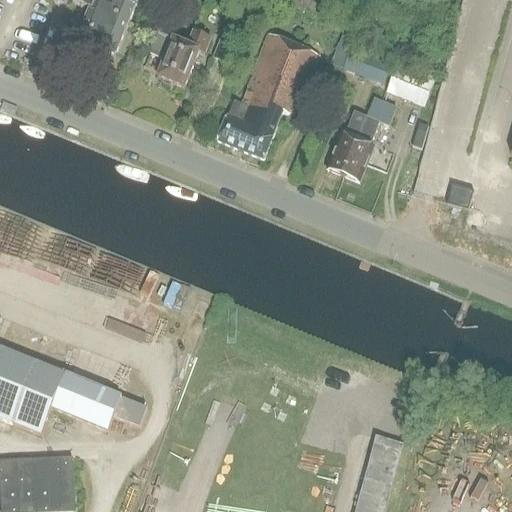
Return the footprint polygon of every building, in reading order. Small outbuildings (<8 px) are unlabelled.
[(90,14),(95,0),(55,0),(84,12),(90,14)] [(109,0),(108,3),(101,0),(95,0),(90,14),(78,42),(98,50),(98,52),(116,59),(140,0),(109,0)] [(265,21),(260,19),(252,16),(246,34),(259,38),(265,21)] [(222,37),(212,61),(229,68),(239,44),(240,44),(247,29),(229,22),(223,37),(222,37)] [(157,81),(162,83),(161,86),(169,89),(170,87),(184,92),(199,56),(204,58),(211,42),(194,35),(188,49),(172,42),(171,44),(156,37),(148,57),(165,64),(157,81)] [(363,54),(368,40),(356,36),(351,50),(363,54)] [(234,104),(228,119),(227,118),(226,121),(227,122),(217,144),(263,163),(282,117),(288,119),(298,117),(321,60),(267,38),(240,106),(234,104)] [(342,72),(373,84),(385,88),(392,68),(350,52),(342,72)] [(397,67),(386,96),(424,111),(435,82),(397,67)] [(361,132),(342,180),(343,180),(342,182),(358,188),(373,150),(371,149),(379,126),(389,130),(397,110),(374,101),(366,120),(369,121),(364,133),(361,132)] [(369,121),(366,120),(354,115),(345,137),(342,136),(338,147),(336,146),(333,154),(335,155),(328,174),(342,180),(361,132),(364,133),(369,121)] [(422,153),(429,130),(419,127),(412,150),(422,153)] [(467,211),(471,196),(454,192),(450,207),(467,211)] [(0,423),(11,429),(41,441),(52,414),(107,437),(113,421),(140,432),(147,411),(121,401),(122,400),(10,354),(9,355),(0,351),(0,423)] [(385,511),(403,446),(376,439),(356,511),(385,511)] [(74,511),(72,461),(0,464),(0,489),(1,511),(74,511)]
